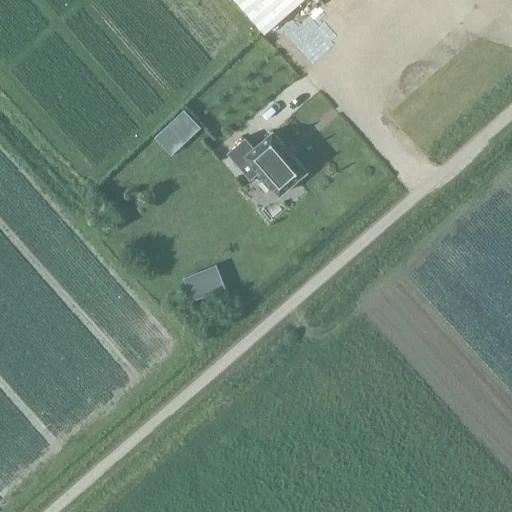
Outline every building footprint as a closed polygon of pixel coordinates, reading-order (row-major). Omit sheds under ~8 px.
[(232,0),(223,0),(219,4),(234,21),(243,12),(232,0)] [(238,0),(263,29),(297,0),(238,0)] [(417,70),(398,82),(401,88),(463,46),(452,30),(409,58),(417,70)] [(274,113),(283,105),(323,152),(345,134),(305,86),(296,94),(289,85),(266,105),(274,113)] [(304,173),(305,173),(307,171),(305,169),(274,134),(274,133),(272,131),(270,133),(271,133),(254,147),(245,137),(227,152),(250,179),(259,171),(279,194),(304,173)]
